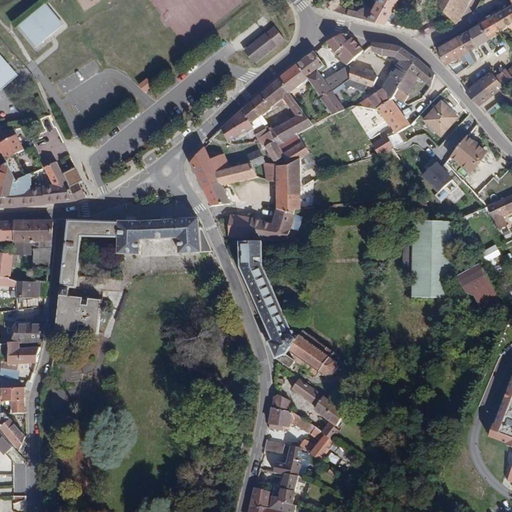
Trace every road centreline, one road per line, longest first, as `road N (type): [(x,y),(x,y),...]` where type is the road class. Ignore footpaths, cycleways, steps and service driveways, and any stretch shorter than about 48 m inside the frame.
road 1 (tertiary): [(241,511),(265,409),(265,371),(204,216)]
road 2 (residential): [(60,214),(48,337),(34,390),(33,462)]
road 3 (tertiary): [(166,170),(302,46),(310,21)]
road 4 (tertiary): [(415,45),(511,150)]
